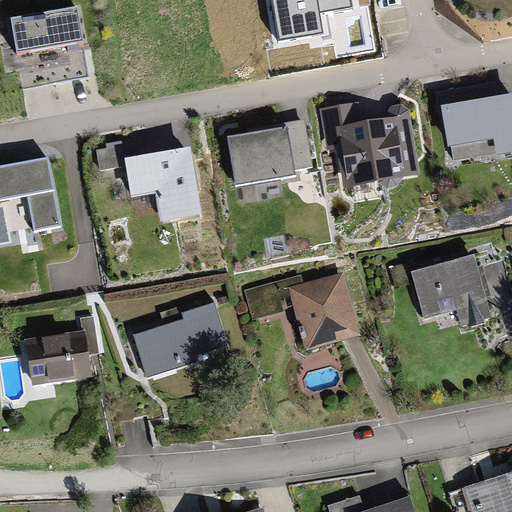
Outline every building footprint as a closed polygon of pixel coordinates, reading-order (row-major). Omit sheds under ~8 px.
[(105,0),(58,0),(28,4),(35,62),(112,53),(105,0)] [(270,0),(278,42),(324,35),(320,14),(352,8),(350,0),(270,0)] [(511,93),(439,107),(447,146),(492,138),(495,155),(511,151),(511,93)] [(429,163),(418,102),(371,110),(368,97),(326,105),(332,140),(346,142),(353,177),(429,163)] [(318,125),(241,141),(252,194),(329,179),(318,125)] [(205,137),(146,150),(159,211),(185,205),(190,230),(224,222),(205,137)] [(54,152),(0,163),(0,202),(36,195),(42,226),(68,220),(54,152)] [(488,244),(415,266),(435,330),(508,308),(488,244)] [(357,263),(295,285),(319,354),(381,332),(357,263)] [(235,296),(146,325),(165,382),(254,353),(235,296)] [(103,333),(39,345),(49,394),(113,382),(103,333)] [(511,511),(511,481),(464,497),(469,511),(511,511)] [(426,511),(423,501),(388,511),(426,511)]
